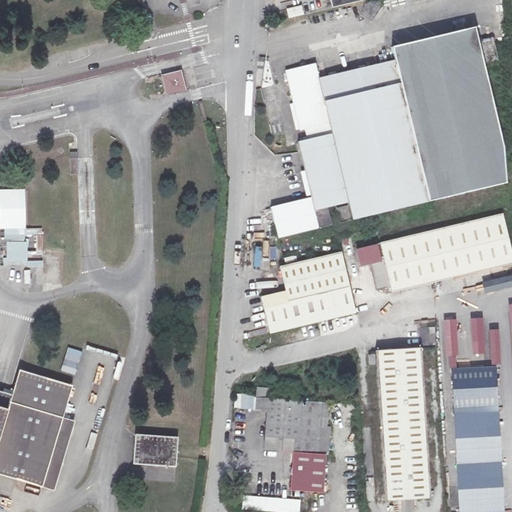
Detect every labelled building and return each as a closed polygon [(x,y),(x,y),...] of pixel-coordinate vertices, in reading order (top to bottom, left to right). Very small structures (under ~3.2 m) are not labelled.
[(364,0),(329,0),(331,9),(364,1),(364,0)] [(289,19),(302,16),(300,7),(286,10),(289,19)] [(281,29),(279,23),(270,26),(271,32),(281,29)] [(393,48),(397,64),(430,202),(508,184),(505,145),(484,64),(499,60),(494,41),(496,40),(495,36),(478,41),(475,28),(393,48)] [(430,202),(397,64),(320,83),(315,66),(286,73),(289,88),(292,87),(294,93),(290,94),(293,105),(297,105),(298,111),(295,113),(299,132),(305,131),(307,141),(298,144),(311,199),(271,208),(278,239),(332,226),(327,209),(348,204),(353,221),(430,202)] [(184,71),(161,76),(165,95),(188,90),(184,71)] [(70,153),(71,174),(78,174),(77,152),(70,153)] [(25,228),(25,189),(0,189),(0,229),(4,230),(5,267),(43,267),(43,259),(42,228),(25,228)] [(346,207),(337,210),(340,224),(350,221),(346,207)] [(381,245),(385,264),(393,294),(511,264),(511,253),(503,215),(381,245)] [(381,265),(385,264),(381,245),(376,246),(381,265)] [(358,270),(381,265),(376,246),(354,251),(358,270)] [(355,314),(341,254),(279,269),(285,293),(261,298),(269,335),(355,314)] [(511,275),(481,283),(484,295),(511,287),(511,275)] [(319,325),(322,336),(351,328),(348,317),(319,325)] [(435,330),(421,331),(422,347),(436,346),(435,330)] [(499,331),(489,331),(490,366),(500,366),(499,331)] [(68,348),(61,371),(75,376),(82,352),(68,348)] [(421,349),(376,352),(386,504),(432,500),(421,349)] [(447,357),(449,369),(457,368),(454,356),(447,357)] [(0,462),(45,476),(75,376),(24,361),(14,394),(0,389),(0,462)] [(504,511),(496,367),(451,369),(458,511),(504,511)] [(261,388),(261,398),(259,411),(272,412),(270,450),(323,453),(326,403),(273,399),(274,389),(261,388)] [(261,398),(240,396),(239,411),(259,412),(259,411),(261,398)] [(180,439),(135,436),(133,466),(177,469),(180,439)] [(257,511),(299,511),(300,498),(245,498),(245,511),(257,511)]
